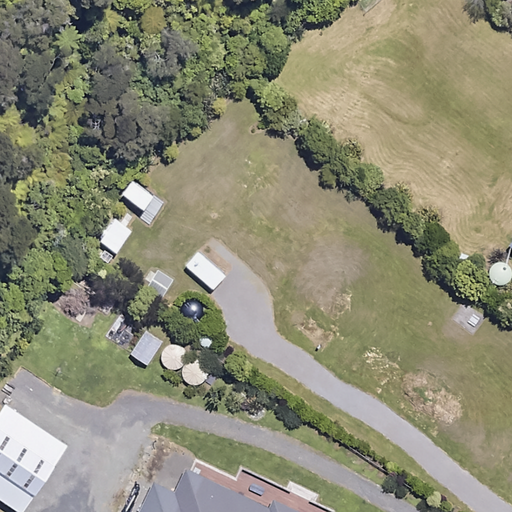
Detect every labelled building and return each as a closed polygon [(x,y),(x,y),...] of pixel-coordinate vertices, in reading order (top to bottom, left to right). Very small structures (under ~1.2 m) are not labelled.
[(136,232),(115,218),(99,242),(120,255),(136,232)] [(511,281),(511,263),(503,261),(494,265),(491,273),(495,281),(504,285),(511,281)] [(110,297),(86,279),(63,311),(88,329),(110,297)] [(340,334),(311,309),(298,324),(327,349),(340,334)] [(166,342),(148,332),(135,354),(153,364),(166,342)] [(186,367),(189,358),(185,349),(175,345),(165,349),(162,358),(166,367),(176,371),(186,367)] [(188,381),(199,389),(211,387),(219,376),(217,365),(206,357),(192,360),(186,370),(188,381)] [(28,511),(71,446),(7,404),(0,413),(0,496),(23,511),(28,511)] [(279,510),(193,471),(182,494),(160,484),(147,511),(299,511),(282,504),(279,510)]
